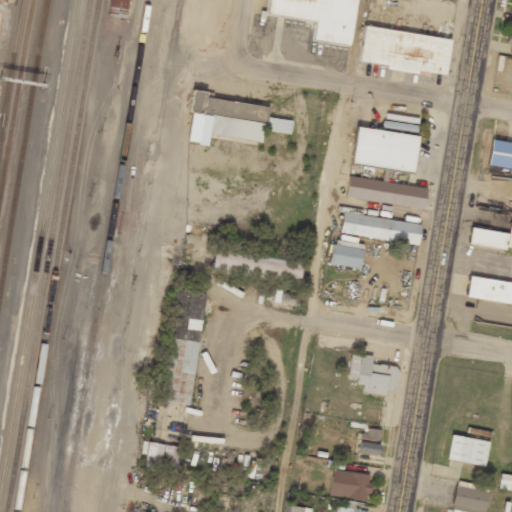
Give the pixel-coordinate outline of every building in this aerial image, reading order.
[(126,0),(108,0),(107,16),(125,18),(126,0)] [(354,0),(267,0),(265,14),(314,21),(311,41),(348,46),(354,0)] [(358,61),(385,65),(385,68),(444,76),(449,39),(363,27),(358,61)] [(208,135),(261,142),(266,106),(212,98),(213,93),(192,90),(185,142),(206,145),(208,135)] [(263,130),(288,134),(291,122),(266,117),(263,130)] [(417,136),(355,127),(350,163),(412,172),(417,136)] [(487,167),(511,169),(511,142),(490,141),(487,167)] [(426,189),(348,175),(344,196),(422,210),(426,189)] [(416,245),(419,224),(342,212),(339,233),(416,245)] [(469,228),(467,243),(511,248),(511,222),(509,222),(507,233),(469,228)] [(360,268),(362,243),(331,241),(329,265),(360,268)] [(297,285),(301,259),(214,247),(210,273),(297,285)] [(511,282),(468,277),(465,299),(511,304),(511,282)] [(189,405),(205,293),(175,289),(160,401),(189,405)] [(346,378),(355,379),(354,384),(362,385),(361,392),(384,395),(385,390),(394,391),(398,367),(370,364),(371,356),(350,354),(346,378)] [(359,433),(356,452),(376,455),(381,430),(367,428),(366,434),(359,433)] [(488,442),(450,434),(445,459),(483,467),(488,442)] [(175,474),(178,446),(147,443),(144,471),(175,474)] [(366,500),(369,475),(331,469),(328,495),(366,500)] [(455,483),(450,511),(483,511),(487,487),(455,483)]
